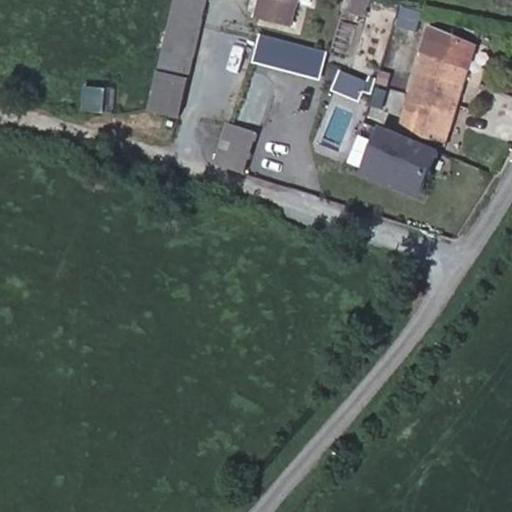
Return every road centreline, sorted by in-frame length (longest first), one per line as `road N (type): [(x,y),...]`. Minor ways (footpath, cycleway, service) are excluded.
road 1 (unclassified): [(463,267),(0,102)]
road 2 (residential): [(253,511),(337,427),(463,267)]
